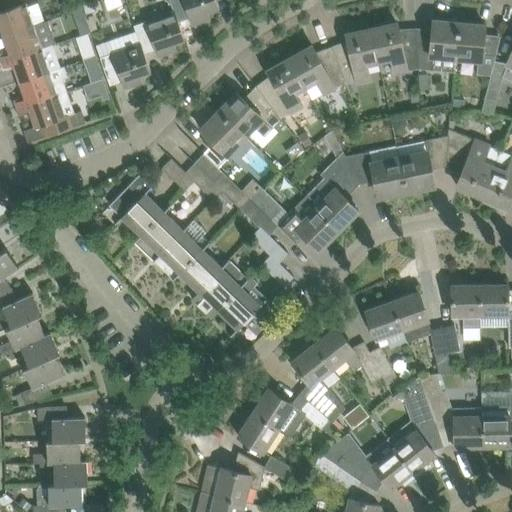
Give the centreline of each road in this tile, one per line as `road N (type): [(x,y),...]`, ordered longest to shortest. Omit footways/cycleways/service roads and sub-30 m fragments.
road 1 (residential): [(177,381),(251,358),(386,229),(447,219),(511,246)]
road 2 (residential): [(41,181),(115,155),(238,38),(307,0)]
road 3 (residential): [(177,381),(45,207),(41,181)]
road 4 (residential): [(136,511),(151,421),(177,381)]
